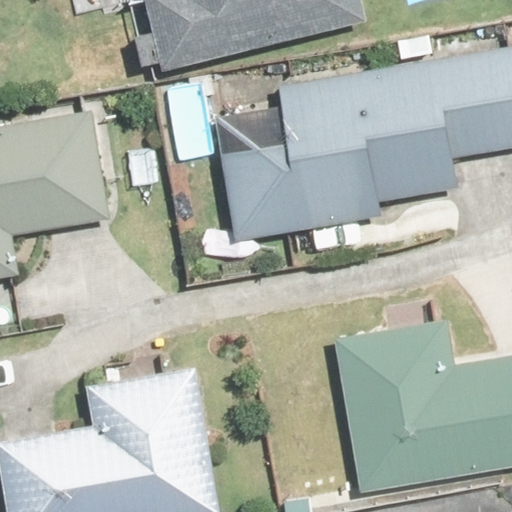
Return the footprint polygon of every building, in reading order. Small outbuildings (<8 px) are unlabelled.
[(102,34),(117,24),(116,6),(104,0),(96,0),(86,7),(87,24),(102,34)] [(163,0),(179,71),(381,29),(375,0),(163,0)] [(511,50),(294,85),(297,109),(231,119),(250,239),(395,217),(393,201),(474,189),(469,155),(511,148),(511,50)] [(160,94),(129,99),(133,123),(164,119),(160,94)] [(49,226),(118,216),(102,116),(16,131),(0,133),(0,280),(17,278),(28,276),(22,230),(49,226)] [(511,358),(468,367),(467,358),(460,324),(439,328),(394,335),(351,342),(375,486),(376,493),(388,491),(511,470),(511,358)] [(21,511),(228,511),(204,370),(103,389),(109,429),(57,438),(10,446),(21,511)]
